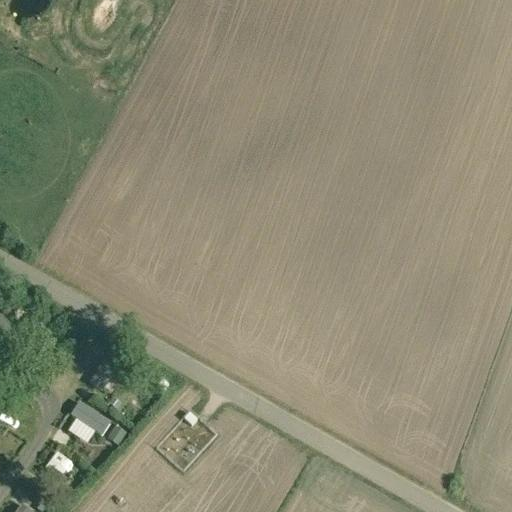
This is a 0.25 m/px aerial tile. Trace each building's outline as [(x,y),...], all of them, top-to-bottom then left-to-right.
[(103,390),(121,378),(110,361),(92,373),(103,390)] [(109,406),(116,411),(120,405),(113,400),(109,406)] [(119,446),(127,434),(116,427),(109,439),(119,446)] [(60,452),(51,469),(70,480),(79,464),(60,452)] [(55,500),(62,505),(67,498),(60,494),(55,500)]
